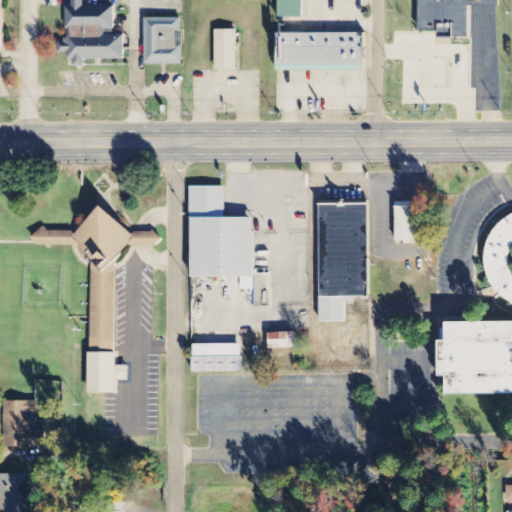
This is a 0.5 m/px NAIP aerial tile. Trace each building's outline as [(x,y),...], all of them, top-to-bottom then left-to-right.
[(0,0),(0,49),(10,49),(7,0),(0,0)] [(125,60),(124,33),(115,33),(115,7),(84,7),(84,0),(72,0),(72,7),(67,7),(67,41),(59,41),(59,54),(71,54),(71,67),(85,67),(85,60),(125,60)] [(307,0),(280,0),(280,17),(307,17),(307,0)] [(416,0),(416,27),(466,27),(466,5),(498,5),(498,0),(416,0)] [(146,17),(183,16),(183,62),(147,63),(146,17)] [(216,70),(237,70),(237,30),(215,31),(216,70)] [(367,32),(277,32),(277,70),(367,70),(367,32)] [(254,219),(226,219),(226,187),(191,187),(192,279),(242,279),(242,291),(255,291),(254,219)] [(416,203),(396,203),(396,243),(416,244),(416,203)] [(369,204),(320,204),(321,323),(346,323),(346,298),(370,298),(369,204)] [(89,394),(116,395),(116,381),(128,381),(128,366),(115,366),(116,260),(129,247),(156,247),(163,240),(155,233),(136,233),(132,236),(103,207),(75,235),(72,232),(48,231),(44,227),(34,236),(34,246),(79,246),(91,259),(89,394)] [(440,330),(443,380),(461,397),(511,394),(511,217),(496,234),(480,270),(511,301),(511,322),(449,326),(447,329),(440,330)] [(271,350),(295,349),(295,333),(270,334),(271,350)] [(194,374),(243,373),(243,345),(193,345),(194,374)] [(45,431),(31,431),(31,414),(38,414),(38,402),(5,402),(5,448),(45,448),(45,431)] [(23,511),(23,497),(30,497),(30,486),(24,486),(24,475),(3,475),(2,511),(23,511)]
